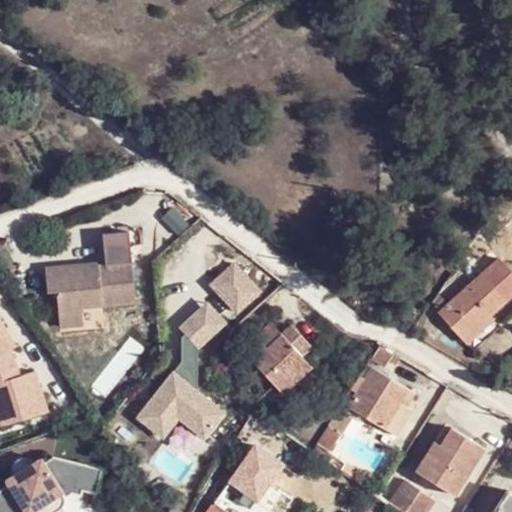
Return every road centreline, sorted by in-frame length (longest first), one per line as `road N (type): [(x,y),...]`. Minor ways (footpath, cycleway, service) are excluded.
road 1 (residential): [(511,404),(323,297),(160,170),(0,227)]
road 2 (track): [(160,170),(0,37)]
